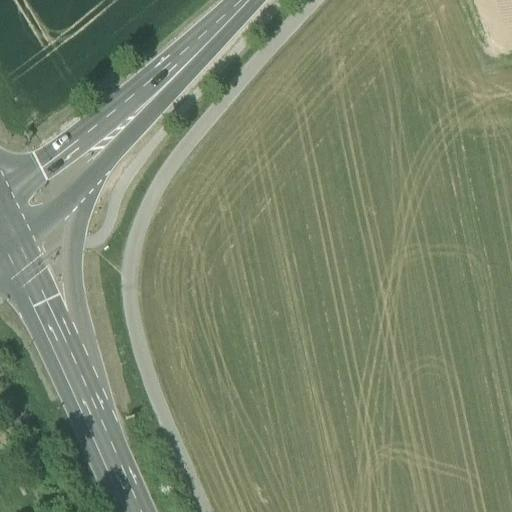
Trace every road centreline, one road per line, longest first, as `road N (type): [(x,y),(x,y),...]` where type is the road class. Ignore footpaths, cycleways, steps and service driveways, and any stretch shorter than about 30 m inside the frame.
road 1 (tertiary): [(249,0),(0,199)]
road 2 (tertiary): [(90,403),(75,265),(80,224),(107,162)]
road 3 (tertiary): [(107,162),(252,0)]
road 4 (primary): [(90,403),(10,243)]
road 5 (tertiary): [(10,243),(107,162)]
